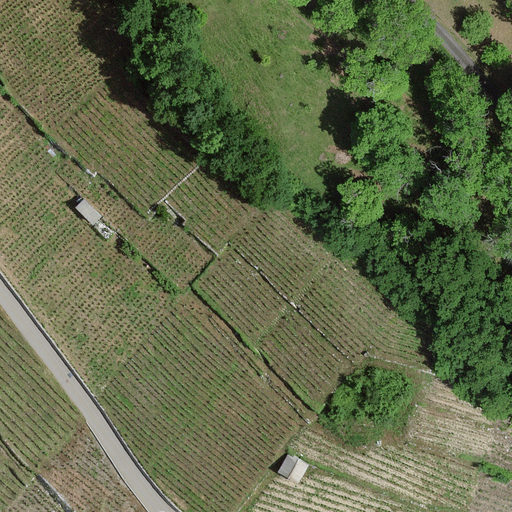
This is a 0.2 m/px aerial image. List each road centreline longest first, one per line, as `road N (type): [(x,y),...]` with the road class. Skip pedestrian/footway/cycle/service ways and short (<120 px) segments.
road 1 (residential): [(162,511),(0,290)]
road 2 (residential): [(511,115),(410,0)]
